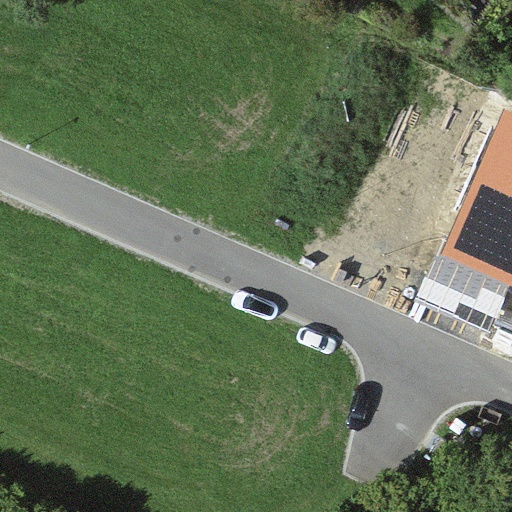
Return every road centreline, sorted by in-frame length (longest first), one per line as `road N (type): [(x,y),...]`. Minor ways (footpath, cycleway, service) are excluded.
road 1 (residential): [(0,168),(422,349)]
road 2 (residential): [(367,474),(422,349)]
